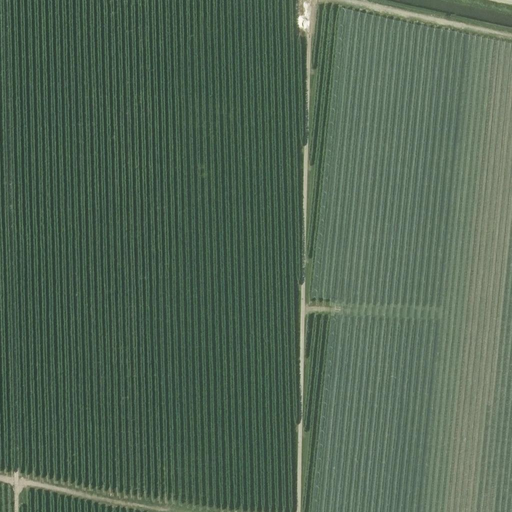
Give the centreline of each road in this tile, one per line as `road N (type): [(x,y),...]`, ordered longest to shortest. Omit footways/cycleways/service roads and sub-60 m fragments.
road 1 (track): [(4,0),(18,511)]
road 2 (track): [(312,0),(298,511)]
road 3 (track): [(0,479),(184,511)]
